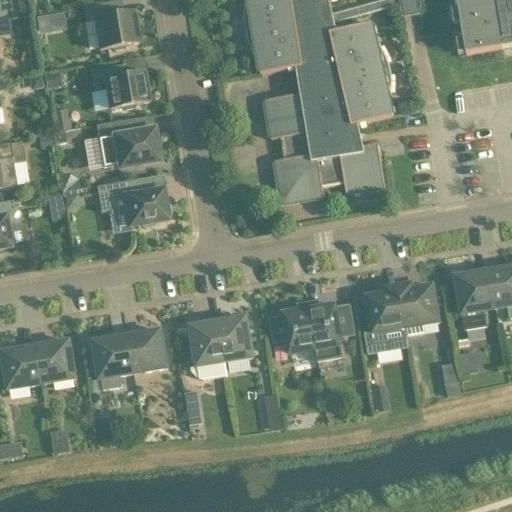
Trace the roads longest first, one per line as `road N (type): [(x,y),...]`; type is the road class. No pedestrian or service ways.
road 1 (residential): [(511,212),(212,265)]
road 2 (residential): [(212,265),(170,0)]
road 3 (residential): [(212,265),(0,301)]
